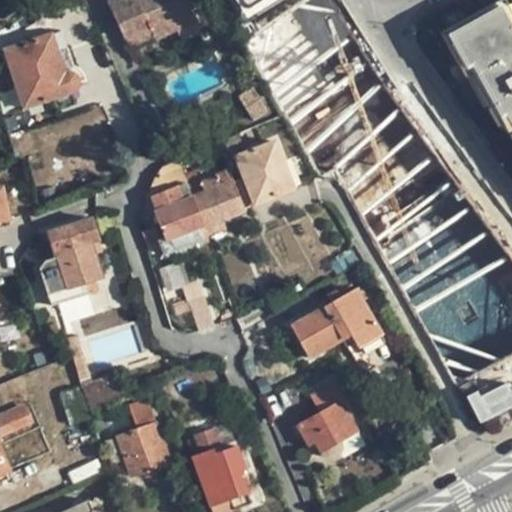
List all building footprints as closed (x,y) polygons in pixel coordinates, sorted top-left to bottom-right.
[(50,17),(66,10),(62,0),(46,7),(50,17)] [(108,0),(129,43),(173,23),(191,15),(190,11),(184,0),(108,0)] [(511,26),(501,6),(450,34),(467,64),(472,61),(501,113),(506,111),(511,122),(511,26)] [(195,8),(190,11),(191,15),(196,25),(207,21),(202,10),(197,13),(195,8)] [(70,20),(66,10),(50,17),(53,27),(70,20)] [(32,12),(14,20),(20,32),(37,24),(32,12)] [(199,33),(196,25),(191,15),(173,23),(183,42),(199,33)] [(14,20),(0,26),(0,41),(20,32),(14,20)] [(60,30),(51,33),(65,73),(69,72),(73,73),(76,76),(60,30)] [(78,79),(76,76),(73,73),(69,72),(65,73),(51,33),(4,49),(24,107),(73,90),(76,88),(77,86),(78,82),(78,79)] [(251,87),(237,96),(252,119),(266,109),(251,87)] [(101,110),(44,124),(51,151),(108,136),(101,110)] [(326,161),(339,182),(417,296),(422,305),(414,310),(436,346),(439,345),(451,338),(466,331),(461,320),(511,293),(511,267),(501,251),(494,256),(398,114),(328,159),(326,161)] [(246,152),(238,132),(222,138),(231,158),(235,157),(246,152)] [(273,141),(246,152),(235,157),(254,203),(291,188),(273,141)] [(198,227),(203,225),(184,175),(177,157),(161,164),(149,192),(155,208),(153,209),(165,240),(198,227)] [(333,183),(339,182),(326,161),(318,167),(325,182),(328,181),(333,183)] [(241,210),(230,182),(229,180),(218,185),(214,176),(201,181),(197,170),(184,175),(203,225),(241,210)] [(250,207),(239,179),(230,182),(241,210),(250,207)] [(48,231),(59,265),(66,288),(83,283),(101,277),(94,254),(90,243),(98,240),(91,218),(48,231)] [(202,238),(198,227),(165,240),(162,241),(160,243),(164,252),(202,238)] [(144,233),(149,247),(160,243),(155,229),(144,233)] [(101,252),(98,240),(90,243),(94,254),(101,252)] [(207,246),(196,251),(200,260),(211,255),(207,246)] [(57,302),(69,298),(66,288),(59,265),(47,269),(57,302)] [(86,292),(83,283),(66,288),(69,298),(86,292)] [(351,333),(355,340),(359,346),(380,333),(355,289),(290,325),(309,358),(342,339),(351,333)] [(199,330),(213,325),(205,301),(190,307),(199,330)] [(69,310),(60,313),(65,330),(75,327),(69,310)] [(83,337),(93,367),(143,352),(133,321),(83,337)] [(346,345),(355,340),(351,333),(342,339),(346,345)] [(67,338),(80,381),(89,379),(78,336),(67,338)] [(456,349),(451,338),(439,345),(444,355),(456,349)] [(81,387),(89,414),(124,396),(117,376),(81,387)] [(468,399),(480,424),(511,408),(511,390),(507,380),(468,399)] [(339,440),(356,431),(357,430),(331,383),(311,394),(320,412),(296,425),(307,445),(313,442),(318,451),(321,454),(325,456),(332,456),(336,454),(339,450),(340,446),(339,440)] [(68,423),(88,417),(80,388),(59,393),(68,423)] [(144,472),(159,467),(170,463),(152,411),(133,418),(136,429),(116,436),(131,477),(144,472)] [(0,473),(8,470),(0,451),(0,434),(11,429),(4,413),(0,415),(0,473)] [(193,436),(194,439),(200,454),(192,457),(210,506),(212,511),(227,511),(232,511),(232,508),(249,502),(240,476),(246,474),(236,446),(221,451),(213,429),(193,436)] [(361,440),(356,431),(339,440),(340,446),(339,450),(336,454),(361,440)] [(186,441),(192,457),(200,454),(194,439),(186,441)] [(161,472),(159,467),(144,472),(146,477),(161,472)] [(66,511),(94,511),(95,511),(90,501),(66,511)]
